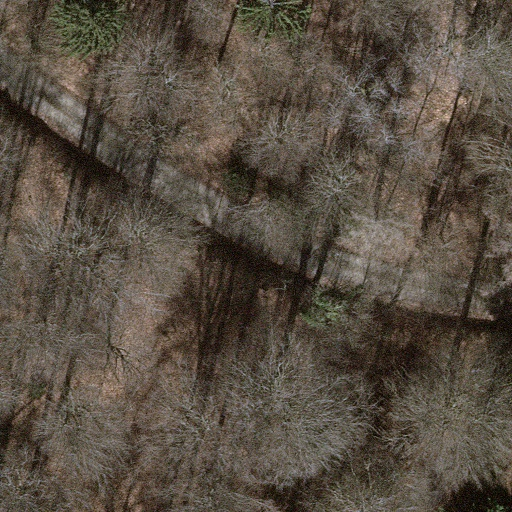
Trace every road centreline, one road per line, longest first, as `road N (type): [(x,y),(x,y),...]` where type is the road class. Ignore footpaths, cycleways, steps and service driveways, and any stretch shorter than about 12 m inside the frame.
road 1 (track): [(511,297),(354,271),(135,152),(0,60)]
road 2 (track): [(511,421),(483,439),(417,511)]
